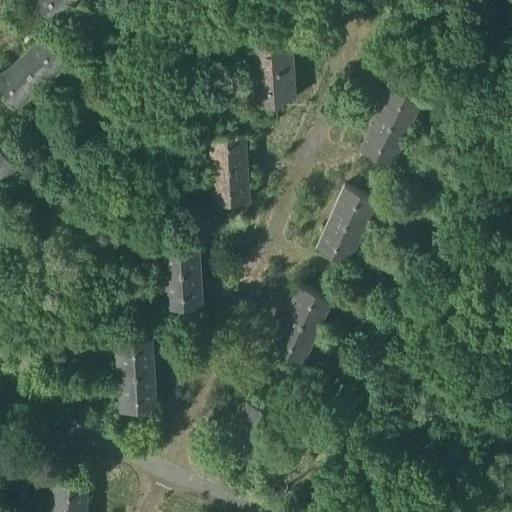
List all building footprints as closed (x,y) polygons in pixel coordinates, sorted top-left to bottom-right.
[(35,0),(52,20),(75,0),(35,0)] [(394,20),(351,0),(324,0),(320,9),(385,39),(394,20)] [(44,35),(29,48),(32,52),(22,61),(41,83),(67,60),(44,35)] [(277,35),(256,37),(258,70),(293,68),(291,39),(277,40),(277,35)] [(423,70),(401,59),(396,71),(418,80),(423,70)] [(41,83),(22,61),(11,71),(8,67),(0,73),(0,88),(16,106),(41,83)] [(293,68),(258,70),(260,104),(281,103),(281,98),(295,97),(293,68)] [(420,99),(389,85),(380,105),(384,107),(379,118),(406,130),(420,99)] [(406,130),(379,118),(373,131),(369,129),(361,147),(392,161),(406,130)] [(245,131),(210,133),(212,167),(242,165),(241,152),(246,151),(245,131)] [(0,178),(16,164),(0,145),(0,178)] [(384,167),(359,156),(349,177),(374,188),(384,167)] [(242,165),(212,167),(214,201),(249,199),(247,178),(243,179),(242,165)] [(376,198),(344,183),(335,202),(340,204),(334,217),(362,229),(376,198)] [(362,229),(334,217),(329,229),(324,227),(315,247),(347,261),(362,229)] [(198,234),(163,236),(165,271),(196,269),(195,257),(199,257),(198,234)] [(340,265),(314,254),(304,277),(330,288),(340,265)] [(196,269),(165,271),(167,306),(202,304),(201,283),(197,283),(196,269)] [(331,296),(299,282),(291,301),(295,303),(290,316),(317,328),(331,296)] [(317,328),(290,316),(284,328),(279,326),(271,346),(302,360),(317,328)] [(52,354),(0,330),(0,358),(42,377),(52,354)] [(152,336),(117,338),(119,373),(149,371),(148,358),(153,358),(152,336)] [(284,371),(264,363),(256,382),(275,391),(284,371)] [(149,371),(119,373),(121,408),(156,406),(155,385),(149,385),(149,371)] [(278,412),(247,398),(240,415),(244,417),(231,445),(257,458),(278,412)] [(86,511),(87,481),(52,480),(51,511),(86,511)]
